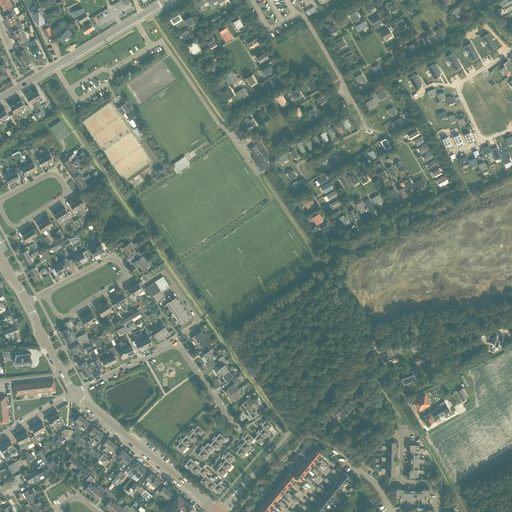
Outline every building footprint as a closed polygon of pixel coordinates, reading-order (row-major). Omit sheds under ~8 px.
[(7,8),(8,11),(14,8),(16,7),(15,4),(12,5),(10,1),(0,5),(0,8),(0,9),(1,11),(7,8)] [(416,7),(414,5),(412,1),(405,6),(409,11),(416,7)] [(371,2),(364,6),(368,12),(369,14),(373,12),(371,9),(375,8),(371,2)] [(395,3),(388,8),(391,13),(398,9),(395,3)] [(453,11),(451,13),(454,19),(456,18),(461,14),(459,11),(461,10),(462,9),(460,6),(459,7),(455,9),(453,10),(453,11)] [(5,19),(4,19),(6,22),(15,18),(13,15),(16,14),(14,8),(8,11),(9,14),(4,17),(5,19)] [(314,8),(305,13),(308,18),(317,13),(314,8)] [(39,9),(31,12),(37,25),(38,24),(39,25),(44,23),(44,21),(45,21),(39,9)] [(349,15),(353,22),(355,21),(356,23),(360,21),(355,12),(349,15)] [(83,27),(82,28),(86,34),(94,29),(90,23),(88,24),(86,20),(89,18),(86,13),(78,18),(81,23),(83,27)] [(179,15),(170,20),(173,25),(177,23),(177,22),(182,20),(179,15)] [(371,20),(374,26),(375,28),(379,26),(378,24),(382,22),(378,16),(371,20)] [(192,17),(185,21),(188,26),(195,22),(192,17)] [(17,22),(15,18),(6,22),(7,25),(7,24),(8,27),(14,24),(15,27),(21,24),(20,21),(17,22)] [(238,18),(233,21),(239,30),(244,27),(238,18)] [(402,19),(395,23),(399,28),(406,24),(402,19)] [(365,21),(355,26),(358,32),(368,26),(365,21)] [(21,30),(23,29),(21,24),(15,27),(17,30),(11,32),(12,34),(12,35),(13,37),(22,33),(21,30)] [(335,25),(328,29),(331,34),(338,30),(335,25)] [(49,27),(44,30),(47,37),(53,34),(49,27)] [(442,27),(435,32),(436,31),(440,38),(439,39),(443,37),(444,38),(446,37),(445,35),(446,34),(442,27)] [(388,29),(381,33),(385,39),(392,35),(391,33),(392,32),(390,29),(389,30),(388,29)] [(187,30),(180,34),(181,35),(183,38),(184,40),(191,36),(187,30)] [(224,33),(222,34),(226,42),(233,38),(228,30),(226,31),(223,32),(224,33)] [(24,38),(22,33),(13,37),(13,41),(15,41),(16,42),(21,40),(23,42),(28,40),(27,37),(24,38)] [(489,33),(482,37),(484,42),(487,41),(488,43),(486,44),(489,51),(496,47),(489,33)] [(427,36),(422,39),(426,46),(431,43),(427,36)] [(256,37),(254,38),(247,42),(250,48),(259,42),(256,37)] [(213,39),(207,42),(212,49),(217,46),(213,39)] [(343,39),(336,43),(336,44),(334,44),(336,48),(338,47),(339,49),(346,45),(343,39)] [(43,55),(40,50),(35,41),(31,43),(34,48),(31,50),(36,59),(38,58),(39,58),(40,58),(41,57),(43,55)] [(191,44),(193,46),(191,47),(190,46),(188,47),(190,50),(191,50),(192,52),(193,54),(200,49),(197,44),(196,44),(194,42),(191,44)] [(471,43),(464,47),(467,52),(469,50),(471,53),(469,54),(468,54),(472,61),(479,57),(471,43)] [(413,44),(408,47),(412,54),(418,51),(413,44)] [(20,52),(22,56),(18,58),(23,67),(30,63),(28,60),(30,58),(25,49),(24,50),(20,52)] [(263,52),(256,57),(259,62),(266,58),(263,52)] [(454,53),(447,57),(449,61),(452,60),(453,62),(451,64),(451,63),(451,64),(454,70),(461,67),(454,53)] [(210,54),(205,57),(209,64),(214,61),(214,60),(210,54)] [(351,54),(344,58),(347,64),(354,59),(351,54)] [(393,56),(387,60),(391,67),(397,63),(393,56)] [(226,68),(223,63),(221,64),(219,61),(214,64),(218,71),(223,68),(224,70),(226,68)] [(505,66),(502,68),(508,77),(511,73),(511,67),(507,61),(503,64),(505,66)] [(434,64),(428,67),(435,79),(441,76),(440,74),(442,73),(442,74),(442,73),(437,63),(436,64),(437,64),(435,65),(434,64)] [(377,75),(380,73),(381,75),(384,73),(378,64),(373,68),(377,75)] [(266,76),(272,73),(270,71),(273,69),(270,65),(267,66),(262,69),(266,76)] [(227,74),(225,75),(230,82),(236,79),(231,71),(230,72),(229,71),(226,73),(227,74)] [(355,78),(358,83),(358,82),(361,80),(363,83),(364,83),(366,82),(366,81),(362,73),(355,78)] [(415,74),(409,77),(416,89),(422,86),(421,85),(423,84),(418,74),(416,75),(415,74)] [(246,79),(249,85),(250,86),(256,81),(253,75),(246,79)] [(277,76),(272,80),(276,87),(282,83),(277,76)] [(312,81),(307,84),(311,91),(317,88),(312,81)] [(245,88),(235,93),(239,99),(248,93),(247,91),(248,90),(247,88),(245,89),(245,88)] [(221,94),(224,100),(233,94),(230,89),(223,93),(221,94)] [(298,89),(293,92),(297,99),(302,96),(298,89)] [(385,89),(384,90),(377,95),(380,100),(387,96),(386,95),(388,94),(387,92),(385,89)] [(41,97),(38,91),(32,94),(36,101),(36,100),(37,102),(38,101),(38,102),(40,101),(39,99),(41,97)] [(30,104),(36,101),(32,94),(27,98),(30,104)] [(283,108),(288,104),(282,94),(276,98),(283,108)] [(323,95),(316,100),(319,105),(326,101),(323,95)] [(431,104),(430,101),(429,99),(428,97),(428,96),(423,99),(419,101),(418,101),(421,109),(422,108),(422,107),(430,103),(431,104)] [(442,101),(441,99),(440,97),(441,97),(440,96),(435,99),(431,101),(430,101),(431,104),(433,108),(435,108),(434,107),(442,103),(443,104),(442,101)] [(442,101),(443,104),(446,108),(447,108),(446,107),(454,103),(455,104),(456,103),(453,98),(452,97),(453,97),(452,96),(447,98),(443,100),(442,101)] [(366,103),(365,104),(367,108),(369,107),(369,108),(376,104),(373,98),(366,103)] [(25,107),(21,101),(16,104),(21,112),(22,111),(23,111),(24,110),(23,109),(25,107)] [(125,113),(127,116),(130,120),(133,118),(136,121),(139,119),(131,109),(132,108),(128,101),(118,108),(122,115),(125,113)] [(18,114),(20,113),(21,112),(16,104),(11,107),(14,114),(17,112),(18,114)] [(41,107),(39,108),(41,111),(44,116),(48,114),(46,112),(45,113),(41,107)] [(387,110),(391,116),(391,117),(397,114),(393,107),(387,110)] [(294,111),(297,116),(298,118),(304,115),(299,108),(294,111)] [(313,109),(307,113),(309,116),(311,120),(315,118),(318,116),(313,109)] [(258,114),(259,116),(261,119),(268,115),(265,110),(258,114)] [(9,117),(5,111),(0,113),(1,116),(5,122),(6,121),(7,121),(6,118),(9,117)] [(44,116),(41,111),(37,114),(36,113),(34,114),(34,115),(37,120),(44,116)] [(346,116),(341,119),(346,129),(350,126),(346,120),(347,119),(346,116)] [(248,117),(243,120),(248,128),(255,124),(252,118),(249,120),(248,117)] [(456,125),(453,117),(443,122),(444,125),(446,130),(447,129),(447,128),(455,124),(455,125),(456,125)] [(400,118),(393,122),(397,130),(403,126),(402,124),(403,123),(400,118)] [(430,122),(434,130),(435,129),(435,128),(443,125),(444,125),(443,122),(441,118),(430,122)] [(461,119),(457,120),(457,121),(456,121),(459,127),(466,124),(464,119),(462,120),(461,119)] [(58,141),(58,140),(69,134),(60,121),(50,128),(58,141)] [(330,124),(324,127),(325,129),(326,130),(327,130),(331,137),(335,135),(331,128),(332,127),(331,125),(330,124)] [(136,136),(142,132),(138,126),(132,130),(136,136)] [(408,134),(411,139),(419,134),(416,128),(414,129),(414,130),(413,131),(413,130),(412,130),(413,131),(408,134)] [(236,130),(234,132),(241,141),(243,139),(236,130)] [(470,132),(464,135),(465,137),(465,138),(467,142),(468,143),(468,144),(469,144),(471,143),(472,143),(472,142),(473,142),(474,142),(475,142),(473,138),(471,133),(470,132)] [(459,135),(453,138),(454,139),(455,140),(454,140),(457,145),(458,147),(457,147),(458,148),(459,148),(459,147),(460,147),(462,146),(463,145),(464,145),(462,140),(460,135),(459,135)] [(421,137),(414,141),(417,146),(424,142),(421,137)] [(448,137),(442,140),(443,141),(444,143),(443,143),(446,148),(447,149),(446,150),(447,151),(448,150),(449,149),(449,150),(451,149),(452,148),(453,148),(451,143),(449,138),(448,137)] [(385,139),(380,142),(383,146),(383,145),(386,150),(391,147),(386,138),(385,139)] [(269,166),(266,162),(268,161),(271,158),(260,141),(257,144),(249,149),(254,156),(252,157),(254,159),(253,160),(261,172),(269,166)] [(296,144),(297,146),(301,153),(305,151),(301,144),(303,143),(302,141),(296,144)] [(432,144),(430,141),(427,142),(421,146),(422,147),(419,149),(422,154),(428,150),(427,147),(432,144)] [(489,147),(481,150),(483,155),(488,153),(490,158),(493,157),(491,153),(492,153),(491,152),(491,150),(489,147)] [(497,148),(491,150),(491,152),(492,153),(491,153),(493,157),(494,159),(494,160),(498,159),(501,158),(500,154),(497,148)] [(377,153),(377,152),(374,153),(373,150),(367,153),(371,160),(377,157),(381,155),(379,152),(377,153)] [(426,155),(423,156),(426,161),(434,157),(431,150),(425,153),(426,155)] [(508,151),(500,154),(501,158),(504,164),(511,162),(509,158),(510,157),(508,151)] [(277,158),(278,161),(280,160),(281,163),(288,159),(285,153),(277,158)] [(45,155),(44,156),(45,157),(48,163),(54,160),(50,154),(47,156),(46,154),(45,155)] [(335,155),(331,158),(334,165),(339,162),(335,155)] [(466,155),(458,158),(461,166),(469,163),(469,162),(468,161),(466,155)] [(48,163),(45,157),(39,160),(42,166),(48,163)] [(468,161),(469,162),(469,163),(469,164),(471,168),(477,165),(478,165),(476,161),(475,158),(468,161),(469,161),(468,161)] [(72,165),(69,159),(63,164),(67,169),(72,165)] [(327,160),(322,163),(326,170),(333,166),(331,163),(329,164),(327,160)] [(435,160),(428,164),(431,170),(441,165),(440,162),(437,163),(435,160)] [(400,162),(395,164),(399,172),(404,169),(400,162)] [(478,165),(477,165),(478,166),(480,172),(481,174),(488,171),(487,169),(485,163),(484,162),(478,165)] [(37,169),(34,163),(28,166),(31,172),(37,169)] [(72,165),(67,169),(70,174),(76,170),(72,165)] [(31,172),(28,166),(22,169),(20,166),(18,167),(22,174),(24,173),(26,175),(31,172)] [(392,166),(387,169),(391,176),(396,174),(392,166)] [(22,174),(18,167),(15,169),(17,172),(14,174),(13,171),(11,172),(10,173),(15,181),(20,178),(19,176),(22,174)] [(442,170),(440,167),(438,168),(432,172),(435,177),(441,173),(440,171),(442,170)] [(297,177),(293,170),(291,171),(289,170),(287,171),(288,173),(287,173),(292,181),(297,177)] [(359,175),(358,176),(360,180),(362,183),(365,181),(368,180),(367,177),(369,176),(366,172),(364,173),(363,171),(358,173),(359,175)] [(379,177),(381,177),(383,180),(387,178),(383,171),(378,174),(379,177)] [(10,173),(9,174),(8,174),(9,177),(6,178),(9,184),(15,181),(10,173)] [(447,174),(444,175),(437,180),(441,186),(445,184),(444,183),(448,180),(446,176),(448,175),(447,174)] [(85,179),(84,178),(83,176),(81,177),(80,175),(74,179),(78,184),(83,180),(85,179)] [(354,175),(349,178),(353,185),(358,182),(354,175)] [(317,180),(315,182),(318,186),(320,185),(328,180),(325,176),(317,180)] [(345,176),(340,179),(344,186),(345,189),(351,185),(350,183),(349,183),(345,176)] [(419,190),(424,187),(423,185),(426,183),(423,179),(420,180),(415,183),(419,190)] [(87,185),(83,180),(78,184),(81,189),(87,185)] [(301,181),(295,184),(299,191),(305,188),(301,181)] [(325,193),(332,189),(330,186),(333,185),(331,181),(321,187),(325,193)] [(410,181),(405,184),(409,191),(414,188),(410,181)] [(399,190),(399,191),(403,198),(404,198),(408,195),(404,188),(399,190)] [(399,198),(397,195),(394,189),(389,192),(392,198),(394,201),(399,198)] [(326,196),(324,198),(326,202),(329,200),(337,196),(336,195),(338,193),(336,190),(334,191),(326,196)] [(378,207),(377,204),(381,202),(383,201),(380,195),(378,196),(372,199),(377,207),(378,207)] [(82,206),(85,204),(81,198),(76,202),(81,209),(82,209),(83,208),(82,206)] [(300,201),(304,207),(306,206),(307,209),(315,205),(311,198),(306,201),(304,198),(300,201)] [(340,198),(331,204),(334,209),(342,204),(340,202),(342,201),(340,198)] [(368,199),(364,202),(366,205),(369,210),(368,211),(369,212),(369,213),(371,218),(373,217),(370,212),(374,210),(370,202),(368,199)] [(81,209),(76,202),(70,205),(74,211),(77,210),(78,211),(79,210),(81,209)] [(361,203),(356,206),(361,213),(365,211),(363,207),(364,206),(362,202),(361,203)] [(66,217),(69,215),(65,209),(60,212),(65,220),(66,219),(67,218),(66,217)] [(350,212),(349,212),(350,214),(351,214),(350,215),(353,221),(354,220),(354,219),(358,216),(359,216),(357,213),(356,213),(354,209),(350,212)] [(65,220),(60,212),(55,216),(58,222),(62,219),(63,221),(64,221),(65,220)] [(319,214),(313,218),(317,225),(323,222),(319,214)] [(350,222),(346,216),(345,217),(343,215),(339,218),(340,221),(341,221),(344,226),(350,222)] [(53,225),(49,219),(44,223),(49,230),(50,229),(51,229),(50,227),(53,225)] [(49,230),(44,223),(39,226),(43,232),(46,230),(47,232),(48,231),(49,230)] [(332,235),(331,232),(330,232),(326,225),(321,229),(325,236),(327,234),(328,237),(332,235)] [(34,229),(28,233),(32,239),(37,235),(34,229)] [(32,239),(28,233),(23,236),(27,242),(30,240),(31,242),(32,241),(33,241),(33,240),(32,239)] [(78,235),(70,239),(71,242),(73,241),(74,243),(81,240),(78,235)] [(95,241),(92,242),(94,245),(95,245),(95,246),(99,253),(105,250),(101,243),(102,243),(100,239),(96,241),(95,240),(94,240),(95,241)] [(135,246),(138,244),(137,242),(134,245),(133,244),(131,245),(129,243),(122,248),(126,253),(133,248),(135,247),(135,246)] [(94,256),(99,253),(95,246),(90,249),(94,256)] [(137,253),(133,248),(126,253),(129,258),(137,253)] [(78,253),(77,250),(74,251),(75,253),(76,254),(77,254),(82,263),(87,260),(83,253),(80,255),(79,253),(78,253)] [(21,254),(24,260),(30,256),(27,251),(21,254)] [(82,263),(77,254),(76,254),(75,253),(70,256),(71,259),(73,258),(76,265),(82,263)] [(147,261),(145,259),(142,254),(141,255),(140,254),(134,258),(136,260),(133,263),(137,268),(144,262),(144,263),(145,262),(147,261)] [(31,258),(33,257),(32,255),(31,255),(30,256),(24,260),(27,265),(33,262),(31,258)] [(58,263),(59,263),(64,272),(70,269),(66,262),(68,261),(67,257),(61,260),(60,258),(59,259),(56,261),(58,263)] [(144,262),(137,268),(140,272),(147,267),(144,263),(144,262)] [(54,268),(55,268),(58,275),(64,272),(59,263),(58,263),(52,265),(54,268)] [(30,271),(32,276),(39,273),(36,267),(30,271)] [(35,282),(42,278),(39,273),(32,276),(35,282)] [(143,291),(139,283),(133,286),(138,294),(143,291)] [(142,299),(139,295),(138,294),(133,286),(128,290),(133,297),(136,296),(137,298),(138,297),(140,300),(142,299)] [(126,304),(125,302),(128,300),(123,293),(118,296),(123,304),(124,305),(126,309),(128,308),(126,305),(126,304)] [(115,296),(112,298),(117,307),(120,305),(121,307),(122,307),(124,310),(126,309),(124,305),(123,304),(118,296),(116,297),(115,296)] [(166,304),(170,309),(179,303),(178,302),(179,301),(176,297),(166,304)] [(180,302),(179,303),(170,309),(174,315),(183,308),(182,307),(182,306),(180,302)] [(108,303),(103,306),(107,314),(113,310),(108,303)] [(103,306),(97,309),(102,317),(107,314),(103,306)] [(140,307),(137,309),(142,317),(145,315),(140,307)] [(183,308),(174,315),(177,320),(186,313),(186,312),(183,308)] [(138,311),(136,313),(130,316),(133,321),(139,317),(141,316),(138,311)] [(97,320),(92,313),(87,316),(92,323),(93,325),(95,329),(97,327),(95,324),(94,322),(97,320)] [(187,313),(186,313),(177,320),(181,325),(190,319),(189,317),(190,317),(187,313)] [(16,314),(8,317),(10,324),(15,322),(14,319),(17,318),(16,314)] [(87,327),(92,323),(87,316),(82,319),(87,327)] [(124,317),(121,319),(122,319),(122,320),(125,325),(126,326),(128,324),(133,321),(130,316),(125,319),(124,317)] [(134,322),(137,327),(139,326),(141,327),(146,325),(142,317),(134,322)] [(119,321),(114,324),(116,328),(121,325),(123,327),(125,325),(122,320),(122,319),(119,321)] [(80,329),(84,328),(80,321),(77,323),(77,324),(74,326),(77,331),(80,330),(80,329)] [(131,330),(137,327),(134,322),(128,325),(129,327),(126,328),(128,333),(129,334),(132,332),(131,330)] [(163,323),(157,327),(164,337),(168,334),(169,333),(163,323)] [(14,327),(8,329),(4,331),(7,338),(10,337),(10,336),(14,334),(17,342),(21,340),(19,333),(19,332),(16,324),(13,326),(14,327)] [(191,338),(192,339),(195,344),(203,339),(206,337),(210,334),(208,332),(206,334),(205,333),(204,334),(202,331),(206,329),(204,326),(197,330),(199,333),(194,336),(191,338)] [(125,333),(126,334),(128,333),(126,328),(125,327),(117,331),(119,336),(125,333)] [(159,341),(164,337),(157,327),(152,331),(159,341)] [(62,332),(61,333),(63,336),(64,335),(65,338),(73,333),(72,331),(70,332),(69,329),(62,332)] [(101,339),(105,336),(108,335),(110,334),(108,332),(106,329),(103,330),(105,334),(100,336),(101,339)] [(489,340),(488,342),(489,343),(490,343),(491,343),(492,343),(494,344),(494,346),(495,347),(498,347),(499,347),(500,345),(501,345),(503,344),(503,339),(503,336),(502,335),(499,334),(498,335),(497,334),(497,333),(496,332),(491,331),(490,332),(489,338),(490,339),(489,340)] [(73,333),(65,338),(66,340),(65,340),(67,343),(68,343),(74,340),(76,339),(73,333)] [(210,334),(206,337),(203,339),(195,344),(199,349),(202,347),(203,348),(207,345),(209,343),(206,339),(211,336),(210,334)] [(91,344),(94,342),(100,339),(101,339),(100,336),(100,335),(98,336),(93,339),(92,337),(89,338),(91,344)] [(144,335),(141,337),(146,347),(149,346),(149,347),(153,346),(152,345),(152,344),(149,337),(144,339),(145,337),(144,335)] [(141,341),(137,343),(140,350),(141,351),(144,350),(144,349),(146,347),(141,337),(138,338),(139,340),(141,340),(141,341)] [(100,339),(94,342),(98,349),(103,346),(100,339)] [(129,356),(123,344),(122,342),(119,343),(121,348),(118,349),(119,352),(123,358),(129,356)] [(135,353),(131,346),(128,347),(126,343),(123,344),(129,356),(135,353)] [(71,349),(70,350),(72,352),(73,352),(74,354),(83,350),(81,347),(79,344),(71,349)] [(400,352),(399,346),(384,349),(386,355),(386,356),(393,355),(393,354),(400,352)] [(112,356),(108,357),(111,364),(117,361),(114,355),(116,355),(113,347),(109,349),(112,356)] [(29,353),(29,352),(29,353),(26,354),(25,349),(4,351),(5,359),(6,359),(5,358),(15,357),(15,358),(16,358),(17,363),(18,363),(19,365),(30,364),(30,365),(31,365),(29,353)] [(83,350),(74,354),(75,356),(74,357),(76,360),(77,360),(85,355),(84,352),(83,350)] [(204,356),(201,358),(204,363),(211,358),(214,356),(210,350),(207,352),(203,355),(204,356)] [(105,367),(111,364),(108,357),(105,359),(102,353),(98,355),(101,362),(103,361),(105,367)] [(223,362),(226,360),(222,356),(218,359),(221,364),(223,362)] [(421,356),(415,358),(417,365),(423,362),(421,356)] [(216,364),(211,358),(204,363),(208,368),(211,366),(212,367),(216,364)] [(80,365),(79,366),(80,369),(81,369),(83,371),(89,367),(92,366),(90,363),(88,365),(86,362),(80,365)] [(89,367),(83,371),(84,373),(83,374),(85,377),(85,378),(89,376),(88,375),(92,373),(93,372),(92,369),(96,366),(97,370),(102,367),(100,362),(95,364),(92,366),(89,367)] [(219,371),(216,373),(219,378),(229,371),(225,365),(223,362),(221,364),(216,367),(219,371)] [(403,378),(401,379),(403,384),(413,381),(416,380),(414,374),(417,373),(416,370),(403,375),(403,378)] [(229,371),(219,378),(223,383),(226,381),(227,382),(230,379),(231,378),(233,381),(238,377),(234,373),(232,375),(229,371)] [(238,390),(236,386),(241,382),(238,377),(233,381),(235,383),(227,389),(228,390),(225,392),(228,397),(238,390)] [(242,395),(238,390),(228,397),(232,402),(235,399),(236,400),(239,398),(242,395)] [(419,411),(431,405),(425,394),(413,401),(419,411)] [(243,404),(240,407),(243,411),(250,407),(252,405),(253,405),(249,399),(246,401),(242,403),(243,404)] [(336,407),(331,412),(337,418),(339,416),(342,418),(355,406),(350,400),(339,410),(336,407)] [(441,406),(431,412),(435,420),(450,412),(444,401),(440,404),(441,406)] [(250,407),(243,411),(246,416),(249,420),(258,414),(256,411),(252,405),(250,407)] [(53,416),(56,422),(59,426),(61,425),(59,421),(62,419),(58,413),(53,416)] [(85,419),(80,415),(78,417),(75,415),(71,420),(74,423),(76,421),(78,423),(75,426),(77,428),(79,427),(78,426),(85,419)] [(48,419),(48,420),(51,426),(52,425),(54,424),(57,430),(60,428),(59,426),(56,422),(53,416),(52,417),(51,418),(50,417),(48,418),(48,419)] [(89,423),(85,419),(78,426),(79,427),(81,428),(82,426),(85,428),(89,423)] [(261,423),(260,424),(261,425),(261,426),(263,427),(268,431),(273,425),(266,420),(263,424),(261,423)] [(42,423),(37,426),(43,436),(43,435),(45,434),(43,430),(46,429),(42,423)] [(32,429),(35,435),(38,439),(41,437),(42,440),(45,438),(43,435),(43,436),(37,426),(32,429)] [(204,431),(198,426),(194,430),(193,429),(192,430),(199,437),(204,431)] [(92,435),(89,438),(91,440),(99,430),(94,427),(89,432),(92,435)] [(259,430),(257,432),(265,438),(270,433),(268,431),(263,427),(260,431),(259,430)] [(103,434),(99,430),(91,440),(88,444),(90,445),(93,442),(94,442),(95,440),(97,442),(103,434)] [(199,437),(192,430),(190,432),(191,433),(188,437),(193,442),(195,443),(199,437)] [(27,432),(21,435),(27,445),(27,446),(33,443),(27,432)] [(74,432),(71,436),(75,440),(74,441),(76,443),(80,439),(78,437),(79,436),(74,432)] [(257,435),(254,439),(261,444),(265,438),(257,432),(256,434),(257,435)] [(215,436),(213,438),(221,444),(226,439),(219,433),(216,437),(215,436)] [(59,439),(56,440),(59,446),(62,444),(61,442),(66,439),(63,434),(58,437),(59,439)] [(243,436),(241,438),(245,441),(250,445),(254,439),(248,434),(244,437),(243,436)] [(22,448),(27,445),(21,435),(16,438),(20,444),(22,448)] [(193,442),(188,437),(186,435),(182,439),(181,438),(180,440),(188,447),(193,442)] [(106,446),(103,450),(105,451),(113,442),(108,438),(103,444),(106,446)] [(212,440),(213,441),(210,445),(214,448),(216,450),(221,444),(213,438),(212,440)] [(83,440),(80,439),(76,443),(79,445),(80,444),(84,448),(88,443),(83,439),(83,440)] [(53,440),(47,443),(50,448),(55,445),(57,447),(59,446),(56,440),(54,442),(53,440)] [(188,447),(180,440),(178,442),(179,443),(176,447),(184,453),(188,447)] [(11,441),(5,445),(11,454),(16,451),(11,441)] [(241,444),(239,446),(240,447),(247,452),(252,446),(250,445),(245,441),(242,445),(241,444)] [(118,446),(113,442),(105,451),(106,452),(108,454),(111,450),(113,452),(118,446)] [(43,448),(40,450),(43,455),(46,454),(45,451),(50,448),(47,443),(42,446),(43,448)] [(90,445),(88,444),(88,443),(84,448),(89,452),(88,453),(91,455),(94,450),(92,448),(93,447),(90,445)] [(203,446),(202,448),(209,454),(214,448),(210,445),(208,443),(204,447),(203,446)] [(1,447),(0,448),(2,450),(4,454),(5,456),(5,457),(6,457),(9,455),(11,459),(13,458),(11,454),(5,445),(3,446),(3,445),(0,446),(1,447)] [(239,448),(236,453),(242,458),(247,452),(240,447),(239,446),(238,447),(239,448)] [(201,451),(198,454),(205,460),(209,454),(202,448),(200,449),(201,451)] [(316,449),(312,453),(318,458),(322,454),(316,449)] [(40,450),(37,452),(42,460),(45,459),(43,455),(40,450)] [(97,452),(94,450),(91,455),(93,457),(94,456),(99,459),(102,455),(98,451),(97,452)] [(118,462),(120,463),(127,454),(122,450),(118,456),(120,458),(117,461),(118,462)] [(27,458),(25,459),(28,464),(31,463),(29,461),(35,458),(32,453),(29,454),(28,452),(25,454),(26,456),(27,458)] [(224,458),(226,459),(231,463),(235,457),(229,452),(225,456),(224,455),(222,456),(224,458)] [(314,463),(318,458),(312,453),(308,458),(314,463)] [(132,458),(127,454),(120,463),(119,464),(122,467),(124,464),(124,463),(125,462),(127,463),(132,458)] [(105,466),(109,462),(109,461),(107,459),(102,455),(99,459),(103,463),(102,464),(105,466)] [(71,465),(76,469),(81,463),(72,456),(65,464),(69,467),(71,465)] [(55,459),(45,465),(49,471),(54,468),(56,471),(60,468),(58,464),(61,462),(58,457),(55,459)] [(185,465),(191,470),(197,462),(196,460),(194,462),(190,458),(185,465)] [(311,467),(314,463),(308,458),(304,462),(311,467)] [(22,461),(21,459),(16,462),(19,467),(24,464),(25,466),(28,464),(25,459),(22,461)] [(233,465),(231,463),(226,459),(223,463),(221,462),(220,464),(228,471),(233,465)] [(11,467),(9,469),(12,474),(15,472),(20,469),(19,467),(16,462),(10,465),(11,467)] [(132,468),(129,471),(132,473),(134,475),(141,466),(137,462),(132,467),(132,468)] [(191,470),(196,475),(198,472),(202,468),(198,465),(199,464),(197,462),(191,470)] [(304,462),(301,467),(307,472),(311,467),(304,462)] [(90,471),(81,463),(76,469),(74,471),(78,475),(80,472),(85,476),(90,471)] [(202,468),(198,472),(204,477),(206,475),(210,470),(206,467),(207,466),(205,464),(205,465),(204,466),(204,465),(202,468)] [(220,467),(217,471),(223,476),(228,471),(220,464),(218,466),(220,467)] [(45,465),(35,471),(39,477),(44,474),(46,477),(51,474),(49,471),(45,465)] [(146,469),(141,466),(134,475),(139,479),(141,475),(146,469)] [(303,476),(307,472),(301,467),(297,471),(303,476)] [(5,468),(0,471),(3,476),(8,473),(9,475),(12,474),(9,469),(6,470),(5,468)] [(36,482),(41,480),(39,477),(35,471),(26,477),(29,483),(33,481),(34,483),(36,482)] [(297,471),(294,476),(296,477),(296,478),(299,481),(303,476),(297,471)] [(296,477),(294,476),(290,472),(286,477),(292,482),(296,478),(296,477)] [(344,472),(340,477),(346,482),(350,477),(344,472)] [(146,484),(148,486),(156,477),(151,473),(146,479),(149,481),(146,484)] [(91,495),(92,494),(97,487),(91,482),(94,478),(90,475),(85,481),(89,484),(85,490),(91,495)] [(200,482),(206,486),(212,479),(211,477),(209,478),(206,475),(204,477),(200,482)] [(154,489),(156,487),(160,481),(156,477),(148,486),(151,488),(152,487),(154,489)] [(288,487),(292,482),(286,477),(282,482),(288,487)] [(340,477),(337,481),(343,486),(346,482),(340,477)] [(212,491),(214,489),(217,485),(213,481),(214,480),(212,479),(206,486),(212,491)] [(225,487),(221,484),(222,483),(220,481),(219,482),(217,485),(214,489),(220,494),(225,487)] [(337,481),(333,486),(339,491),(343,486),(337,481)] [(282,482),(278,486),(285,491),(288,487),(282,482)] [(97,487),(92,494),(98,499),(102,494),(106,497),(109,493),(111,491),(107,488),(105,489),(99,484),(97,487)] [(137,485),(133,490),(136,492),(137,491),(141,495),(145,490),(138,484),(137,485)] [(155,493),(152,496),(154,497),(156,495),(156,494),(159,496),(161,493),(168,498),(172,493),(169,491),(169,490),(168,488),(166,488),(164,486),(161,490),(159,488),(155,493)] [(278,486),(275,491),(281,496),(285,491),(278,486)] [(335,495),(339,491),(333,486),(329,490),(335,495)] [(25,498),(26,497),(29,503),(35,499),(32,494),(35,492),(32,488),(27,490),(24,492),(23,493),(22,494),(24,498),(25,498)] [(152,496),(145,490),(141,495),(146,498),(145,500),(148,501),(152,496)] [(332,500),(335,495),(329,490),(325,494),(332,500)] [(111,511),(112,510),(117,504),(111,499),(115,494),(111,491),(109,493),(106,497),(109,500),(105,506),(111,511)] [(275,491),(271,495),(277,500),(281,496),(275,491)] [(325,494),(322,499),(328,504),(332,500),(325,494)] [(274,505),(277,500),(271,495),(267,500),(274,505)] [(165,511),(194,511),(195,510),(191,506),(191,507),(178,497),(165,511)] [(38,498),(35,499),(29,503),(34,511),(40,511),(42,511),(41,509),(39,505),(41,504),(40,502),(38,498)] [(324,508),(328,504),(322,499),(318,503),(324,508)] [(270,509),(274,505),(267,500),(264,504),(270,509)] [(319,511),(321,511),(324,508),(318,503),(314,508),(319,511)]
